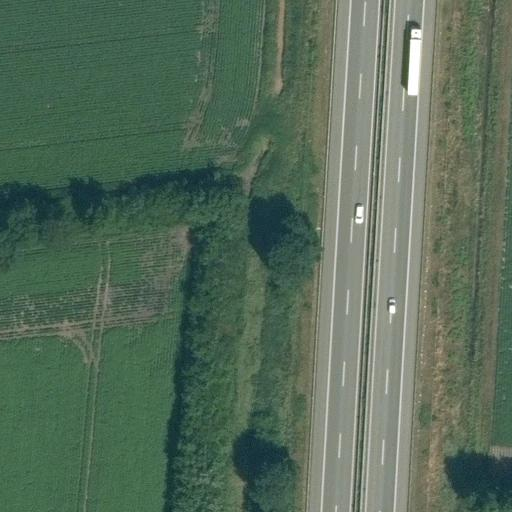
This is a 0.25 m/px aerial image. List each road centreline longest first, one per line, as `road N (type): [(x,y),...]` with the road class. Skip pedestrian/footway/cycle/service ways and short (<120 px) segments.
road 1 (motorway): [(350,0),(320,511)]
road 2 (motorway): [(380,511),(410,0)]
